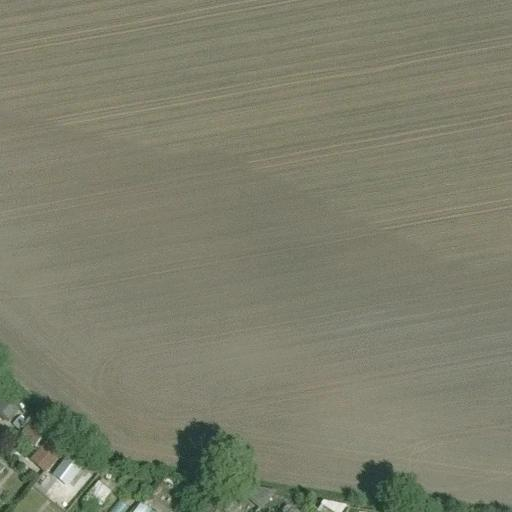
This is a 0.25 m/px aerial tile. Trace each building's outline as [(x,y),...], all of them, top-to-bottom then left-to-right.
[(5,398),(0,405),(0,419),(6,424),(18,407),(5,398)] [(20,433),(32,448),(49,433),(36,418),(20,433)] [(31,461),(49,472),(65,448),(48,436),(31,461)] [(99,480),(84,500),(97,510),(112,490),(99,480)] [(318,511),(346,511),(348,507),(324,498),(318,511)] [(156,511),(142,502),(134,511),(156,511)]
